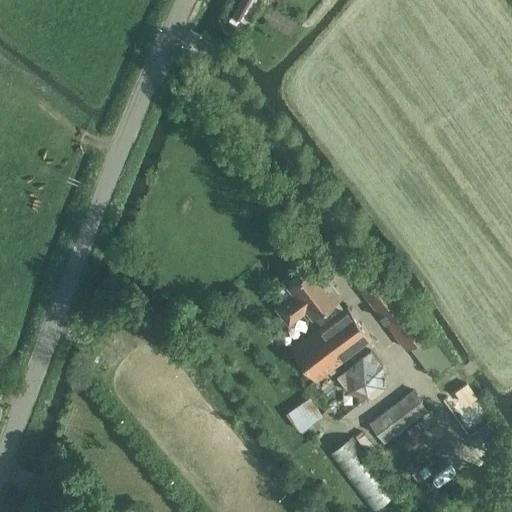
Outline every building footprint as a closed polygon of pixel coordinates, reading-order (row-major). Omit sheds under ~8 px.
[(242,0),(236,16),(250,22),(259,0),(242,0)] [(373,337),(348,305),(345,308),(337,298),(342,295),(316,263),(288,285),(295,293),(278,306),(289,322),(303,312),(316,330),(293,348),(317,381),(373,337)] [(406,349),(433,327),(386,271),(361,291),(406,349)] [(367,349),(339,374),(362,398),(389,373),(367,349)] [(453,395),(461,406),(473,398),(465,387),(453,395)] [(413,388),(370,422),(354,435),(371,458),(388,445),(386,442),(429,409),(413,388)] [(315,420),(323,414),(311,396),(286,413),(298,430),(308,422),(311,426),(316,422),(315,420)] [(373,511),(395,491),(352,436),(330,454),(373,511)]
